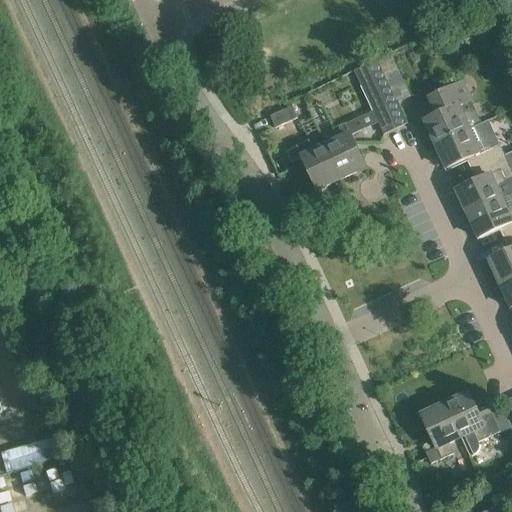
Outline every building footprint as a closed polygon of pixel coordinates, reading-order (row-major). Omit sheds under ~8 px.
[(396,129),(408,124),(398,103),(411,97),(393,58),(369,69),(386,107),(396,129)] [(437,146),(470,131),(483,125),(464,84),(431,99),(439,116),(426,122),(437,146)] [(298,118),(293,107),(271,117),(276,129),(298,118)] [(385,134),(396,129),(386,107),(375,112),(385,134)] [(327,147),(342,180),(366,169),(351,137),(362,131),(357,121),(334,131),(339,142),(327,147)] [(476,143),(470,131),(437,146),(448,170),(476,156),(482,167),(506,156),(496,134),(476,143)] [(342,180),(327,147),(314,153),(309,142),(287,153),(293,164),(303,159),(318,191),(342,180)] [(487,178),(458,191),(469,215),(511,195),(511,169),(506,156),(482,168),(487,178)] [(511,238),(511,195),(469,215),(480,239),(508,226),(511,233),(511,237),(509,239),(511,238)] [(511,251),(490,261),(502,287),(511,281),(511,251)] [(511,281),(502,287),(511,307),(511,281)] [(502,434),(501,432),(492,414),(487,416),(485,411),(479,413),(470,394),(446,405),(462,439),(471,458),(474,457),(476,455),(478,453),(479,450),(480,447),(479,444),(502,434)] [(449,445),(462,439),(446,405),(422,416),(437,449),(427,454),(432,465),(454,455),(449,445)] [(496,478),(506,499),(511,496),(511,480),(508,473),(496,478)] [(448,500),(466,492),(470,490),(465,478),(443,489),(448,500)] [(511,511),(507,503),(487,511),(511,511)]
